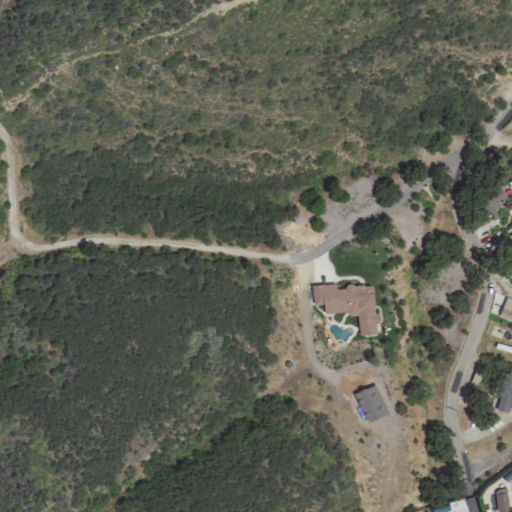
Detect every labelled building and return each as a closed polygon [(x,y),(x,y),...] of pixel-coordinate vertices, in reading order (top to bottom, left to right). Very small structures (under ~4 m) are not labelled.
[(497,201),(505,197),(499,185),(477,195),(485,213),(500,206),(497,201)] [(372,283),(335,286),(334,282),(311,284),(312,304),(322,304),(323,314),(356,311),(358,334),(375,333),(374,322),(375,322),(372,283)] [(511,299),(504,297),(497,316),(511,321),(511,299)] [(511,377),(502,375),(493,409),(506,413),(510,400),(511,401),(511,377)] [(365,421),(387,412),(374,382),(353,392),(365,421)] [(507,511),(505,487),(493,488),(495,511),(507,511)]
